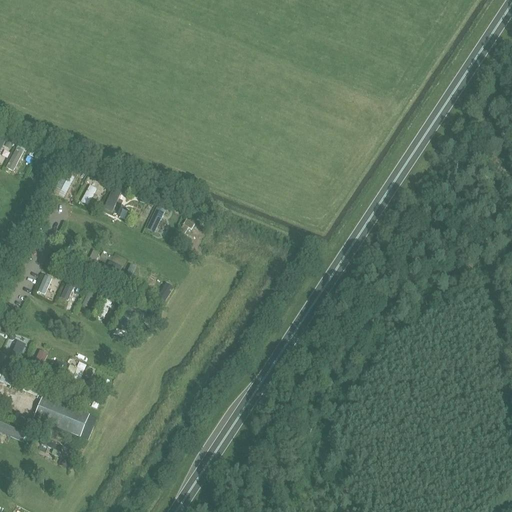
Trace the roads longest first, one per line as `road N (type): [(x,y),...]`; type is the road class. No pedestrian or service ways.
road 1 (trunk): [(177,511),(511,1)]
road 2 (track): [(218,511),(511,66)]
road 3 (unknown): [(0,310),(51,230),(78,226),(143,258)]
